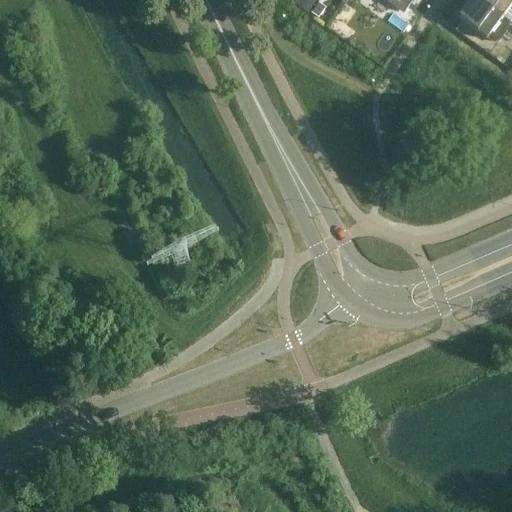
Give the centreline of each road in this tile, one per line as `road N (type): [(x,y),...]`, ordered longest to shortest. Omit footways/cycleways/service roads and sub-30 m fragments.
road 1 (residential): [(0,463),(295,342),(349,299)]
road 2 (residential): [(255,102),(318,252),(349,299)]
road 3 (residential): [(372,276),(355,263),(275,121),(255,102)]
road 4 (residential): [(349,299),(390,319),(415,318),(511,277)]
road 5 (residential): [(511,244),(410,285),(372,276)]
